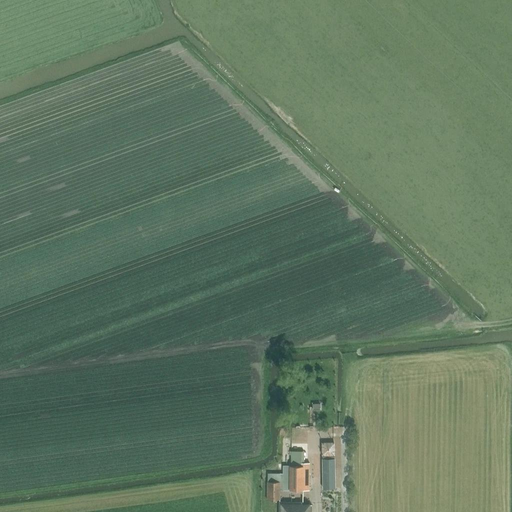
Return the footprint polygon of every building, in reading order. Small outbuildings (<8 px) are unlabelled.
[(341,437),(341,426),(333,426),(332,437),(341,437)] [(307,441),(308,427),(291,427),(290,441),(307,441)] [(334,442),(321,442),(321,455),(334,455),(334,442)] [(283,490),(289,490),(303,490),(310,490),(310,461),(304,461),(304,450),(291,450),(291,466),(283,466),(283,473),(283,490)] [(322,489),(336,489),(335,458),(322,458),(322,489)] [(266,472),(266,482),(266,500),(280,500),(280,490),(283,490),(283,473),(280,472),(266,472)] [(279,501),(278,511),(311,511),(312,504),(302,504),(302,502),(279,501)]
